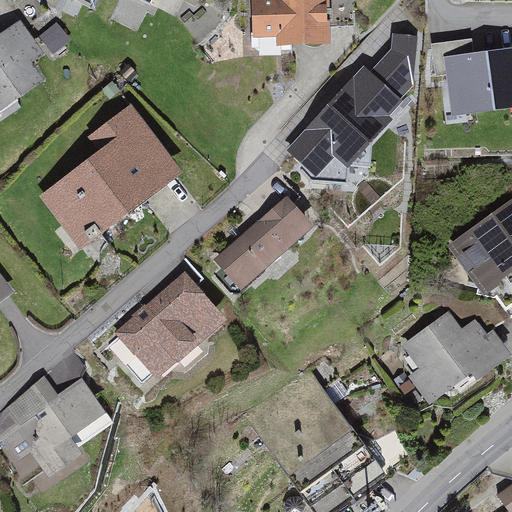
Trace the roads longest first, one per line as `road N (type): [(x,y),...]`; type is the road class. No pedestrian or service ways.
road 1 (residential): [(0,402),(177,257),(399,22)]
road 2 (tertiary): [(511,432),(420,511)]
